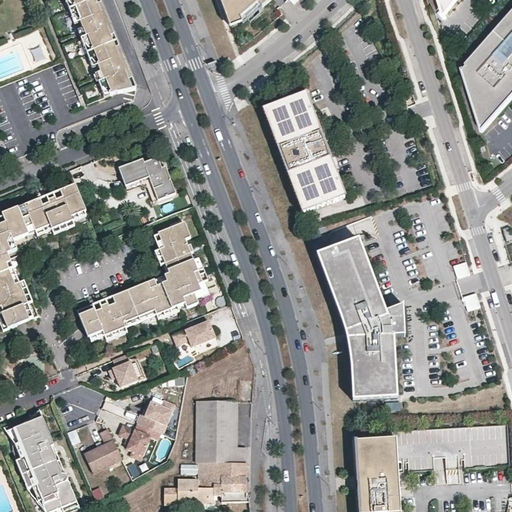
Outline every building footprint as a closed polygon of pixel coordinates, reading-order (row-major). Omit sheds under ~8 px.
[(72,0),(73,0),(75,4),(69,6),(72,13),(74,12),(79,15),(81,20),(75,22),(78,28),(83,26),(87,34),(82,37),(84,43),(86,42),(91,45),(93,49),(87,51),(90,58),(92,58),(97,60),(99,64),(93,66),(97,74),(102,72),(106,80),(100,83),(103,89),(106,88),(110,91),(111,94),(118,91),(118,92),(127,91),(135,88),(99,0),(72,0)] [(271,1),(270,0),(218,0),(230,29),(242,22),(241,19),(258,4),(262,8),(271,1)] [(511,11),(468,62),(469,64),(466,68),(485,127),(511,95),(511,11)] [(72,13),(75,22),(81,20),(79,15),(74,12),(72,13)] [(78,28),(82,37),(87,34),(83,26),(78,28)] [(35,68),(52,60),(38,31),(21,40),(35,68)] [(84,43),(87,51),(93,49),(91,45),(86,42),(84,43)] [(90,58),(93,66),(99,64),(97,60),(92,58),(90,58)] [(97,74),(100,83),(106,80),(102,72),(97,74)] [(346,197),(306,93),(263,110),(303,214),(346,197)] [(154,159),(144,163),(143,160),(119,169),(126,187),(150,178),(158,201),(177,195),(166,167),(165,168),(162,160),(159,160),(157,159),(154,159)] [(89,219),(74,183),(62,188),(76,224),(89,219)] [(76,224),(62,188),(59,189),(61,194),(54,196),(47,199),(41,202),(39,197),(1,212),(5,221),(0,223),(0,309),(1,313),(0,312),(0,323),(2,330),(17,324),(16,323),(38,314),(12,250),(76,224)] [(125,323),(155,311),(157,315),(178,307),(186,304),(188,308),(199,303),(198,300),(195,294),(202,291),(199,284),(205,282),(209,281),(204,269),(196,272),(192,261),(189,255),(194,252),(191,245),(188,246),(186,240),(191,238),(185,222),(177,226),(177,227),(160,234),(165,248),(160,250),(166,264),(170,274),(165,276),(168,282),(158,286),(155,280),(113,297),(116,302),(109,305),(109,304),(102,307),(102,308),(96,310),(94,306),(89,308),(99,334),(104,332),(106,337),(127,328),(125,323)] [(511,239),(511,234),(510,227),(502,230),(506,241),(511,239)] [(165,248),(160,234),(155,237),(160,250),(165,248)] [(394,337),(394,330),(385,307),(359,239),(317,255),(348,338),(351,352),(352,367),(354,402),(398,399),(394,337)] [(166,264),(160,250),(156,252),(161,266),(166,264)] [(204,269),(199,258),(192,261),(196,272),(204,269)] [(464,262),(454,265),(457,275),(467,271),(464,262)] [(198,300),(210,295),(205,282),(199,284),(202,291),(195,294),(198,300)] [(466,310),(479,308),(476,293),(463,296),(466,310)] [(404,330),(403,306),(385,307),(394,330),(404,330)] [(159,320),(180,311),(178,307),(157,315),(159,320)] [(99,334),(89,308),(78,312),(84,326),(86,326),(90,337),(99,334)] [(127,328),(157,315),(155,311),(125,323),(127,328)] [(216,338),(209,321),(173,336),(177,346),(190,341),(192,347),(216,338)] [(108,341),(129,332),(127,328),(106,337),(108,341)] [(92,342),(101,338),(99,334),(90,337),(92,342)] [(141,389),(128,355),(113,361),(119,376),(116,377),(120,387),(123,396),(141,389)] [(182,386),(183,378),(168,376),(167,383),(182,386)] [(164,433),(175,405),(165,401),(163,407),(156,404),(153,412),(152,415),(149,413),(148,417),(146,416),(142,425),(164,433)] [(197,401),(196,464),(198,464),(246,464),(246,448),(237,448),(237,403),(197,401)] [(398,401),(385,402),(385,410),(399,410),(398,401)] [(43,416),(40,408),(26,419),(27,422),(43,416)] [(58,452),(43,416),(27,422),(12,428),(18,442),(15,443),(26,470),(58,452)] [(142,425),(139,431),(128,426),(124,436),(131,439),(132,440),(138,442),(136,447),(136,448),(134,452),(138,454),(137,458),(146,462),(148,458),(150,459),(159,439),(162,441),(165,434),(164,433),(142,425)] [(400,511),(398,471),(511,466),(509,425),(356,434),(358,476),(373,475),(374,487),(359,488),(360,511),(400,511)] [(18,442),(12,428),(7,431),(12,445),(15,443),(18,442)] [(67,432),(71,445),(79,442),(75,429),(67,432)] [(96,480),(126,465),(111,433),(102,438),(107,449),(86,459),(96,480)] [(69,511),(80,508),(58,452),(26,470),(32,486),(38,501),(41,499),(46,511),(49,511),(62,507),(64,511),(69,511)] [(26,470),(21,458),(16,460),(21,473),(26,470)] [(246,493),(246,464),(198,464),(198,481),(197,505),(209,506),(209,500),(214,500),(214,496),(219,496),(222,496),(222,493),(246,493)] [(32,486),(26,470),(21,473),(28,488),(32,486)] [(374,487),(373,475),(358,476),(359,488),(374,487)] [(198,481),(179,480),(178,480),(177,505),(197,505),(198,481)] [(98,487),(90,490),(93,500),(102,497),(98,487)] [(174,489),(165,489),(164,505),(173,505),(174,489)] [(246,502),(246,493),(222,493),(222,496),(219,496),(219,502),(246,502)]
